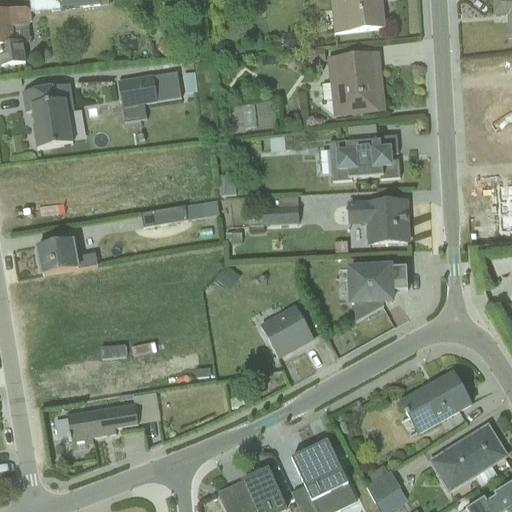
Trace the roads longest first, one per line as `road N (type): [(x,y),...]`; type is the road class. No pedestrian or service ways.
road 1 (residential): [(456,336),(438,0)]
road 2 (tertiary): [(172,466),(456,336)]
road 3 (residential): [(0,305),(32,511)]
road 4 (tertiary): [(50,511),(172,466)]
